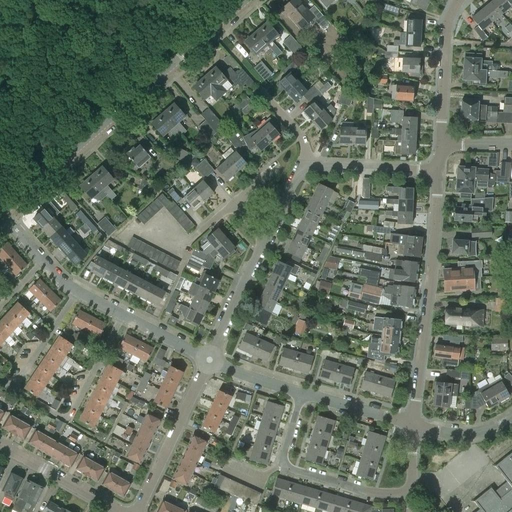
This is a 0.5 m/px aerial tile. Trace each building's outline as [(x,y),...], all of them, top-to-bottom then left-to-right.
[(292,0),(283,9),(300,29),(312,18),(322,30),(329,24),(314,6),(307,11),(297,0),(292,0)] [(424,11),(428,0),(410,0),(409,4),(424,11)] [(504,0),(493,0),(491,3),(501,15),(511,7),(504,0)] [(501,15),(491,3),(481,10),(491,23),(501,15)] [(382,13),(397,17),(400,9),(385,4),(382,13)] [(491,23),(481,10),(471,19),(478,26),(473,30),(482,42),(487,37),(482,31),(491,23)] [(405,33),(420,34),(421,21),(406,20),(405,33)] [(266,24),(256,32),(272,51),(277,57),(282,53),(271,41),(277,36),(266,24)] [(272,51),(256,32),(245,42),(256,54),(262,49),(267,55),(272,51)] [(420,47),(420,34),(405,33),(400,32),(399,41),(393,40),(393,46),(386,46),(386,52),(397,52),(398,46),(420,47)] [(297,43),(301,39),(296,33),(292,37),(297,43)] [(282,43),(293,55),(301,48),(299,46),(297,43),(292,37),(290,36),(282,43)] [(299,46),(301,48),(303,51),(311,44),(306,39),(299,46)] [(380,56),(381,54),(383,51),(369,44),(366,50),(380,56)] [(227,53),(222,58),(227,64),(228,63),(233,68),(237,64),(236,63),(227,53)] [(464,58),(463,69),(486,71),(497,71),(497,64),(491,64),(491,62),(481,62),(481,59),(481,54),(464,53),(463,58),(464,58)] [(419,59),(402,58),(402,72),(410,73),(410,76),(421,76),(422,66),(419,66),(419,59)] [(253,69),(264,81),(272,74),(261,61),(253,69)] [(280,90),(282,89),(286,93),(298,82),(290,73),(297,67),(292,62),(281,72),(285,77),(278,83),(278,84),(276,86),(280,90)] [(236,85),(247,76),(241,69),(239,71),(238,70),(235,73),(230,68),(221,76),(215,68),(204,77),(220,96),(231,87),(236,85)] [(486,71),(463,69),(462,80),(472,81),(471,85),(485,86),(486,77),(507,78),(507,72),(497,71),(486,71)] [(375,84),(386,84),(387,76),(376,75),(375,84)] [(220,96),(204,77),(193,87),(204,99),(210,94),(215,100),(220,96)] [(302,96),(307,101),(318,91),(313,86),(307,92),(298,82),(286,93),(295,103),(302,96)] [(412,95),(413,87),(396,85),(395,100),(412,101),(414,100),(415,96),(412,95)] [(337,103),(344,105),(348,91),(342,89),(337,103)] [(303,112),(311,121),(323,111),(320,107),(323,105),(318,99),(322,95),(318,91),(307,101),(310,105),(303,112)] [(348,91),(344,105),(349,107),(354,93),(348,91)] [(251,101),(245,95),(240,99),(246,105),(251,101)] [(511,97),(503,98),(502,113),(511,113),(511,97)] [(461,100),(461,111),(496,112),(497,107),(486,106),(478,105),(478,101),(461,100)] [(241,111),(245,116),(256,106),(252,101),(241,111)] [(382,102),(373,101),(372,110),(381,110),(382,102)] [(235,104),(230,108),(236,114),(240,110),(235,104)] [(162,114),(179,132),(181,136),(186,132),(178,122),(184,117),(173,105),(162,114)] [(311,121),(320,131),(332,120),(335,111),(330,105),(323,111),(311,121)] [(200,115),(205,121),(216,133),(224,126),(208,108),(200,115)] [(402,123),(401,129),(416,130),(416,118),(403,117),(403,111),(390,110),(389,123),(402,123)] [(496,112),(461,111),(460,121),(477,122),(477,121),(485,122),(485,118),(490,118),(496,118),(496,123),(511,124),(511,113),(502,113),(496,112)] [(179,132),(162,114),(152,123),(162,136),(168,131),(174,137),(179,132)] [(258,131),(269,144),(279,135),(274,130),(277,127),(270,118),(257,129),(259,131),(258,131)] [(216,133),(205,121),(197,128),(208,140),(216,133)] [(339,144),(352,144),(353,128),(340,127),(339,144)] [(353,128),(352,144),(365,145),(365,129),(353,128)] [(401,136),(401,141),(415,142),(416,130),(401,129),(389,129),(389,135),(395,135),(395,136),(401,136)] [(232,135),(242,146),(244,144),(249,150),(255,146),(260,152),(269,144),(258,131),(257,130),(242,137),(237,130),(232,135)] [(237,150),(242,146),(232,135),(227,139),(237,150)] [(414,155),(415,142),(401,141),(378,140),(376,142),(376,153),(382,153),(382,145),(394,146),(394,155),(407,156),(407,154),(414,155)] [(138,169),(151,158),(140,145),(135,150),(133,148),(125,154),(126,155),(124,156),(130,163),(132,162),(138,169)] [(172,157),(186,164),(195,157),(176,147),(172,157)] [(222,156),(226,160),(237,173),(246,164),(235,152),(234,153),(230,148),(222,156)] [(159,161),(174,169),(178,161),(163,153),(159,161)] [(204,160),(199,164),(209,175),(214,171),(204,160)] [(237,173),(226,160),(216,169),(227,181),(237,173)] [(491,174),(488,170),(474,169),(474,168),(457,167),(457,169),(456,170),(456,173),(457,174),(457,180),(479,181),(487,182),(508,183),(510,163),(501,162),(500,171),(495,170),(495,174),(491,174)] [(209,175),(199,164),(195,168),(204,179),(209,175)] [(91,177),(107,195),(111,200),(116,196),(106,185),(112,180),(102,168),(91,177)] [(102,199),(107,195),(91,177),(80,186),(91,199),(97,193),(102,199)] [(137,189),(152,196),(160,189),(142,179),(137,189)] [(473,186),(479,187),(479,181),(457,180),(456,185),(455,186),(455,190),(456,190),(456,192),(472,193),(473,186)] [(202,181),(193,189),(204,202),(213,193),(202,181)] [(318,184),(312,195),(327,202),(333,191),(318,184)] [(398,194),(398,199),(412,199),(413,188),(405,188),(405,186),(400,185),(400,188),(392,187),(386,187),(386,192),(392,192),(392,194),(398,194)] [(362,186),(361,197),(363,198),(369,199),(369,186),(362,186)] [(167,193),(177,204),(182,199),(172,188),(167,193)] [(204,202),(193,189),(183,198),(194,210),(204,202)] [(163,207),(165,208),(170,203),(162,194),(157,198),(164,206),(163,207)] [(62,199),(67,205),(71,201),(66,195),(62,199)] [(312,195),(307,207),(322,214),(327,202),(312,195)] [(159,210),(163,207),(164,206),(157,198),(152,203),(159,210)] [(453,217),(454,218),(454,220),(471,221),(471,217),(485,218),(485,211),(491,212),(492,198),(470,199),(470,205),(462,205),(461,209),(454,209),(454,213),(453,214),(453,217)] [(398,205),(397,211),(412,212),(412,199),(398,199),(398,200),(392,199),(392,200),(386,199),(385,204),(392,204),(392,205),(398,205)] [(347,200),(342,209),(346,211),(346,212),(350,213),(352,210),(355,204),(347,200)] [(376,201),(357,200),(356,208),(375,209),(376,201)] [(71,201),(67,205),(73,211),(77,208),(71,201)] [(165,208),(168,212),(176,205),(172,201),(170,203),(165,208)] [(155,214),(159,210),(152,203),(148,206),(155,214)] [(168,212),(172,216),(180,209),(176,205),(168,212)] [(151,218),(155,214),(148,206),(144,210),(151,218)] [(307,207),(302,218),(317,225),(322,214),(307,207)] [(33,219),(41,229),(53,218),(45,208),(33,219)] [(172,216),(175,220),(183,213),(180,209),(172,216)] [(147,221),(151,218),(144,210),(140,214),(147,221)] [(412,212),(397,211),(397,212),(385,211),(385,216),(391,216),(391,217),(397,217),(397,224),(411,225),(412,212)] [(175,220),(179,224),(187,217),(183,213),(175,220)] [(79,218),(84,224),(88,220),(83,214),(79,218)] [(143,225),(147,221),(140,214),(136,217),(143,225)] [(104,217),(97,224),(108,237),(116,230),(104,217)] [(179,224),(182,228),(190,221),(187,217),(179,224)] [(41,229),(49,238),(62,227),(53,218),(41,229)] [(302,218),(296,229),(311,236),(317,225),(302,218)] [(88,220),(84,224),(89,230),(92,233),(96,229),(93,226),(88,220)] [(190,221),(182,228),(186,232),(194,226),(190,221)] [(334,224),(331,231),(336,234),(339,227),(334,224)] [(49,238),(58,247),(70,236),(62,227),(49,238)] [(470,229),(471,238),(491,237),(491,228),(470,229)] [(214,249),(226,238),(218,229),(205,239),(210,244),(202,252),(207,255),(209,254),(214,249)] [(296,229),(291,240),(306,247),(311,236),(296,229)] [(336,234),(331,231),(327,239),(332,241),(336,234)] [(96,236),(102,242),(105,239),(99,233),(96,236)] [(389,244),(394,244),(397,245),(421,248),(422,238),(405,236),(390,234),(389,244)] [(58,247),(66,257),(78,246),(70,236),(58,247)] [(127,247),(132,249),(137,240),(132,237),(127,247)] [(235,248),(226,238),(214,249),(209,254),(212,258),(218,253),(223,258),(235,248)] [(475,246),(476,241),(468,241),(468,240),(461,239),(461,241),(452,240),(451,253),(466,255),(467,257),(476,256),(475,251),(475,246)] [(132,249),(136,252),(141,242),(137,240),(132,249)] [(306,247),(291,240),(286,252),(301,259),(306,247)] [(0,247),(0,258),(5,264),(17,254),(6,242),(0,247)] [(109,247),(116,251),(119,246),(112,242),(109,247)] [(136,252),(141,254),(146,245),(141,242),(136,252)] [(421,248),(397,245),(394,244),(394,248),(397,249),(396,255),(402,255),(419,257),(421,248)] [(141,254),(146,257),(151,247),(146,245),(141,254)] [(78,246),(66,257),(74,266),(87,255),(78,246)] [(119,246),(116,251),(123,254),(126,250),(119,246)] [(146,257),(151,259),(156,250),(151,247),(146,257)] [(323,247),(320,254),(325,256),(328,249),(323,247)] [(193,248),(191,254),(204,260),(207,255),(202,252),(193,248)] [(151,259),(156,262),(161,252),(156,250),(151,259)] [(364,259),(380,262),(382,253),(365,250),(364,259)] [(156,262),(160,264),(165,255),(161,252),(156,262)] [(17,254),(5,264),(16,276),(27,266),(17,254)] [(131,258),(138,262),(141,257),(133,254),(131,258)] [(191,254),(188,260),(202,266),(204,260),(191,254)] [(325,256),(320,254),(316,261),(321,263),(325,256)] [(160,264),(165,267),(170,257),(165,255),(160,264)] [(91,272),(102,278),(110,263),(98,257),(91,272)] [(141,257),(138,262),(145,266),(148,261),(141,257)] [(165,267),(170,269),(175,260),(170,257),(165,267)] [(322,267),(336,270),(339,259),(327,257),(322,267)] [(175,260),(170,269),(175,272),(180,262),(175,260)] [(202,266),(188,260),(185,266),(199,272),(202,266)] [(419,263),(395,260),(394,270),(418,273),(419,263)] [(444,281),(473,278),(481,278),(480,268),(482,268),(481,260),(457,262),(457,269),(443,270),(444,281)] [(277,261),(271,273),(286,280),(289,273),(295,276),(299,267),(287,261),(285,265),(277,261)] [(102,278),(113,283),(121,269),(110,263),(102,278)] [(153,270),(160,274),(163,269),(155,265),(153,270)] [(357,275),(366,277),(378,279),(379,273),(359,268),(357,275)] [(113,283),(124,289),(132,275),(121,269),(113,283)] [(163,269),(160,274),(167,277),(169,273),(163,269)] [(416,283),(418,273),(394,270),(390,269),(389,278),(393,280),(416,283)] [(197,277),(194,283),(214,293),(219,281),(212,278),(213,274),(205,270),(205,272),(203,271),(199,278),(197,277)] [(307,280),(312,282),(316,275),(311,272),(307,280)] [(171,273),(168,279),(173,282),(176,276),(171,273)] [(271,273),(266,284),(280,291),(281,291),(286,280),(271,273)] [(124,289),(135,295),(143,280),(132,275),(124,289)] [(174,288),(179,291),(185,279),(180,277),(174,288)] [(366,277),(365,284),(377,287),(378,279),(366,277)] [(444,281),(444,292),(454,291),(454,293),(460,293),(460,291),(474,290),(473,278),(444,281)] [(28,290),(39,301),(50,290),(39,279),(28,290)] [(135,295),(146,300),(154,286),(143,280),(135,295)] [(347,297),(379,305),(382,289),(351,280),(347,297)] [(331,284),(320,281),(317,292),(328,295),(331,284)] [(189,295),(193,297),(208,304),(214,293),(194,283),(189,295)] [(266,284),(261,295),(276,302),(281,291),(280,291),(266,284)] [(383,294),(391,295),(414,298),(416,288),(398,286),(392,285),(392,288),(384,287),(383,294)] [(154,286),(146,300),(157,306),(165,292),(154,286)] [(509,287),(499,288),(499,295),(509,295),(509,287)] [(50,290),(39,301),(50,312),(61,301),(50,290)] [(302,291),(298,299),(303,301),(307,292),(302,291)] [(413,308),(414,298),(391,295),(383,294),(383,297),(388,300),(390,301),(390,305),(396,306),(396,305),(397,306),(397,307),(403,308),(403,306),(413,308)] [(282,305),(276,302),(261,295),(256,306),(270,313),(271,313),(277,316),(282,305)] [(193,297),(188,308),(203,315),(208,304),(193,297)] [(176,301),(175,300),(170,298),(164,311),(170,314),(176,301)] [(494,312),(509,313),(510,299),(495,298),(494,312)] [(303,301),(298,299),(294,306),(299,309),(303,301)] [(346,309),(364,314),(366,305),(348,301),(346,309)] [(17,303),(9,312),(21,323),(25,318),(28,320),(32,316),(17,303)] [(203,315),(188,308),(180,304),(178,310),(181,311),(183,318),(183,320),(198,327),(203,315)] [(270,313),(256,306),(250,318),(265,325),(271,313),(270,313)] [(299,317),(304,319),(308,311),(302,309),(299,317)] [(445,324),(482,326),(483,310),(446,309),(445,324)] [(72,324),(85,331),(92,317),(79,310),(72,324)] [(9,312),(0,321),(12,332),(17,327),(20,329),(23,325),(21,323),(9,312)] [(92,317),(85,331),(99,338),(106,325),(92,317)] [(374,317),(373,324),(382,325),(381,327),(401,329),(402,321),(374,317)] [(347,327),(352,329),(354,322),(344,319),(342,326),(347,327)] [(40,320),(37,324),(43,330),(47,326),(40,320)] [(0,321),(0,337),(4,341),(9,336),(11,338),(15,335),(12,332),(0,321)] [(307,324),(299,321),(297,326),(305,329),(307,324)] [(382,331),(381,335),(400,337),(401,329),(381,327),(382,325),(373,324),(372,330),(382,331)] [(34,336),(39,340),(43,335),(38,331),(34,336)] [(74,340),(79,342),(83,335),(78,332),(74,340)] [(238,349),(252,356),(260,340),(245,333),(238,349)] [(33,342),(37,342),(39,340),(32,334),(29,338),(33,342)] [(59,336),(52,346),(65,356),(69,350),(72,352),(74,349),(78,352),(82,346),(64,334),(62,338),(59,336)] [(118,348),(132,355),(139,341),(125,334),(118,348)] [(370,343),(375,344),(381,345),(381,344),(399,346),(400,337),(381,335),(381,339),(370,338),(370,343)] [(275,336),(273,342),(278,344),(281,338),(275,336)] [(491,338),(491,351),(507,350),(507,338),(491,338)] [(260,340),(252,356),(266,362),(274,346),(260,340)] [(139,341),(132,355),(146,362),(153,349),(139,341)] [(398,354),(399,346),(381,344),(381,345),(375,344),(370,343),(369,343),(367,358),(383,362),(384,356),(391,357),(391,354),(398,354)] [(18,353),(21,348),(16,344),(13,350),(18,353)] [(434,357),(441,358),(440,364),(456,367),(457,361),(462,361),(463,348),(452,346),(436,344),(434,357)] [(52,346),(45,357),(61,368),(65,362),(71,366),(74,361),(65,356),(52,346)] [(278,365),(293,369),(298,353),(283,348),(278,365)] [(323,349),(321,355),(328,357),(330,351),(323,349)] [(298,353),(293,369),(308,374),(313,357),(298,353)] [(45,357),(38,367),(51,376),(55,370),(58,372),(61,368),(45,357)] [(153,363),(162,368),(165,361),(156,357),(153,363)] [(319,377),(334,381),(339,365),(324,360),(319,377)] [(107,364),(102,375),(116,383),(119,377),(123,378),(125,374),(107,364)] [(129,364),(126,369),(133,372),(135,367),(129,364)] [(339,365),(334,381),(349,386),(354,369),(339,365)] [(169,366),(164,378),(177,384),(183,373),(169,366)] [(38,367),(31,377),(45,386),(49,381),(51,382),(54,378),(51,376),(38,367)] [(445,377),(460,378),(460,371),(446,370),(445,377)] [(145,372),(140,381),(146,384),(151,375),(145,372)] [(360,389),(375,393),(380,376),(365,372),(360,389)] [(503,377),(511,386),(511,385),(511,377),(508,373),(503,377)] [(102,375),(96,386),(110,394),(114,388),(117,389),(120,385),(116,383),(102,375)] [(380,376),(375,393),(390,397),(395,381),(380,376)] [(45,386),(31,377),(24,388),(37,398),(41,391),(45,393),(48,389),(45,386)] [(164,378),(158,390),(172,396),(177,384),(164,378)] [(498,378),(487,384),(498,402),(509,396),(508,395),(510,394),(507,390),(506,391),(498,378)] [(146,384),(140,381),(136,390),(142,393),(146,384)] [(435,382),(433,394),(450,396),(456,396),(456,397),(458,384),(451,383),(435,382)] [(498,402),(487,384),(477,390),(488,408),(498,402)] [(96,386),(90,397),(105,405),(108,399),(111,400),(112,399),(120,403),(117,407),(121,410),(125,402),(114,396),(110,394),(96,386)] [(172,396),(158,390),(153,402),(166,408),(172,396)] [(218,391),(213,402),(226,409),(231,397),(218,391)] [(235,399),(245,401),(246,395),(236,392),(235,399)] [(450,396),(433,394),(432,406),(448,408),(448,407),(455,408),(456,397),(456,396),(450,396)] [(90,397),(85,408),(99,416),(102,410),(106,412),(108,407),(105,405),(90,397)] [(51,407),(56,409),(60,402),(59,402),(54,399),(51,407)] [(137,405),(142,408),(145,402),(140,400),(137,405)] [(266,401),(262,416),(279,421),(283,406),(266,401)] [(213,402),(207,414),(220,420),(226,409),(213,402)] [(103,418),(84,409),(79,420),(93,428),(96,421),(100,423),(103,418)] [(147,413),(142,424),(155,431),(160,420),(147,413)] [(220,420),(207,414),(202,426),(215,432),(220,420)] [(9,431),(13,434),(20,421),(10,415),(3,427),(9,431)] [(233,415),(229,424),(235,427),(239,418),(233,415)] [(262,416),(258,431),(274,436),(279,421),(262,416)] [(318,416),(313,431),(330,435),(334,421),(318,416)] [(57,442),(50,438),(57,426),(56,426),(59,421),(60,420),(56,418),(55,419),(53,424),(50,428),(39,449),(49,455),(57,442)] [(20,421),(13,434),(17,436),(18,435),(24,439),(31,427),(20,421)] [(50,428),(53,424),(49,422),(42,434),(35,430),(28,443),(39,449),(50,428)] [(142,424),(136,435),(150,442),(155,431),(142,424)] [(235,427),(229,424),(225,433),(231,436),(235,427)] [(94,435),(104,440),(106,435),(96,430),(94,435)] [(258,431),(253,445),(270,450),(274,436),(258,431)] [(313,431),(309,445),(325,450),(330,435),(313,431)] [(369,431),(364,446),(381,451),(385,436),(369,431)] [(71,441),(74,436),(70,434),(68,438),(67,438),(63,445),(57,442),(49,455),(60,461),(71,441)] [(136,435),(131,446),(145,453),(150,442),(136,435)] [(193,435),(188,446),(201,452),(207,441),(193,435)] [(211,445),(217,447),(220,442),(214,439),(211,445)] [(74,446),(70,443),(70,444),(60,461),(71,467),(78,454),(72,450),(74,446)] [(270,450),(253,445),(249,460),(266,465),(270,450)] [(325,450),(309,445),(304,460),(321,465),(325,450)] [(145,453),(131,446),(126,457),(140,464),(145,453)] [(188,446),(182,457),(196,463),(201,452),(188,446)] [(364,446),(360,461),(376,466),(381,451),(364,446)] [(472,511),(511,511),(511,449),(492,464),(505,482),(491,491),(489,487),(471,500),(477,509),(472,511)] [(111,460),(117,462),(120,454),(115,452),(111,460)] [(82,473),(86,475),(94,462),(83,456),(76,468),(83,472),(82,473)] [(182,457),(177,468),(191,474),(196,476),(198,472),(193,470),(196,463),(182,457)] [(376,466),(360,461),(355,476),(372,481),(376,466)] [(94,462),(86,475),(91,477),(98,481),(105,468),(94,462)] [(131,471),(134,465),(128,462),(126,468),(131,471)] [(191,474),(177,468),(172,479),(186,485),(191,474)] [(102,484),(112,491),(120,478),(109,471),(102,484)] [(5,496),(12,500),(23,479),(19,477),(20,476),(15,474),(14,475),(11,473),(2,491),(7,493),(5,496)] [(213,486),(219,489),(224,477),(219,475),(217,479),(214,485),(213,486)] [(219,489),(224,491),(230,479),(224,477),(219,489)] [(120,478),(112,491),(123,497),(130,484),(120,478)] [(271,495),(287,500),(292,483),(276,478),(271,495)] [(224,491),(230,494),(235,482),(230,479),(224,491)] [(12,510),(16,511),(20,511),(32,490),(35,484),(26,480),(12,510)] [(230,494),(235,496),(240,484),(235,482),(230,494)] [(287,500),(303,504),(308,488),(292,483),(287,500)] [(32,490),(20,511),(31,511),(44,488),(35,484),(32,490)] [(235,496),(240,499),(246,487),(240,484),(235,496)] [(240,499),(246,501),(251,489),(246,487),(240,499)] [(303,504),(319,509),(324,493),(308,488),(303,504)] [(193,500),(197,492),(191,489),(187,497),(193,500)] [(246,501),(251,503),(256,491),(251,489),(246,501)] [(256,491),(251,503),(256,506),(262,494),(256,491)] [(319,509),(328,511),(335,511),(340,497),(324,493),(319,509)] [(335,511),(352,511),(356,502),(340,497),(335,511)] [(156,511),(170,511),(173,506),(162,500),(156,511)] [(63,511),(64,511),(49,502),(43,511),(63,511)] [(356,502),(352,511),(370,511),(372,507),(356,502)]
